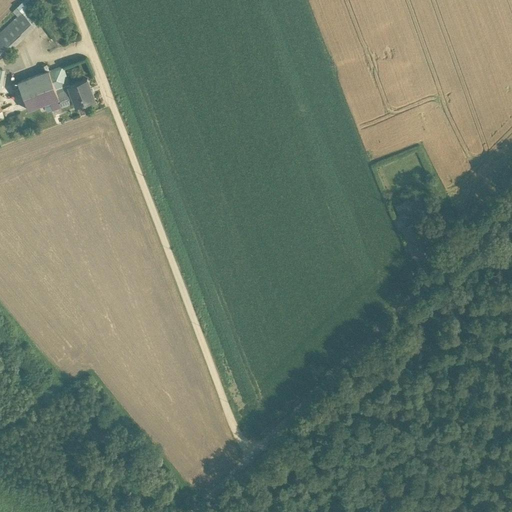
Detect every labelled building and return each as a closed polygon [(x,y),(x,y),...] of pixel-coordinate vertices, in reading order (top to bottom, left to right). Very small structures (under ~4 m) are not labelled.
[(23,12),(0,32),(0,54),(1,56),(35,26),(23,12)] [(58,93),(70,88),(68,85),(69,84),(63,66),(49,71),(58,93)] [(49,70),(17,82),(27,108),(50,100),(53,108),(74,101),(70,88),(58,93),(49,71),(49,70)] [(69,84),(68,85),(70,88),(74,101),(76,106),(95,99),(87,78),(69,84)] [(413,197),(393,206),(402,225),(422,216),(413,197)] [(429,215),(422,218),(426,226),(433,223),(429,215)] [(422,218),(405,226),(420,258),(436,250),(426,226),(422,218)]
